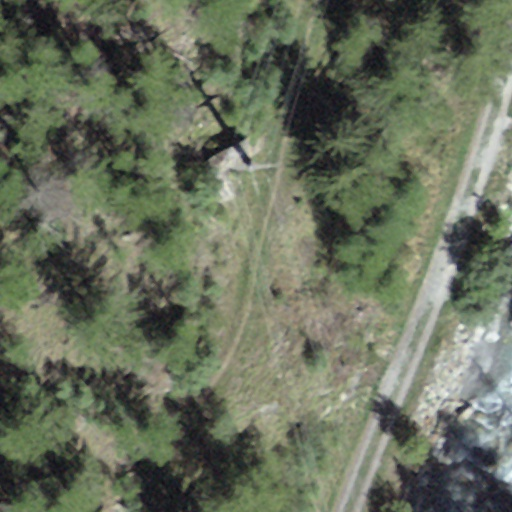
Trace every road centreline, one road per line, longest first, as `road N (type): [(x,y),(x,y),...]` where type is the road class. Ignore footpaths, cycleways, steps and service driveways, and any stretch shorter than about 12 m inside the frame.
road 1 (track): [(151,511),(163,451),(213,376),(320,0)]
road 2 (track): [(511,55),(349,511)]
